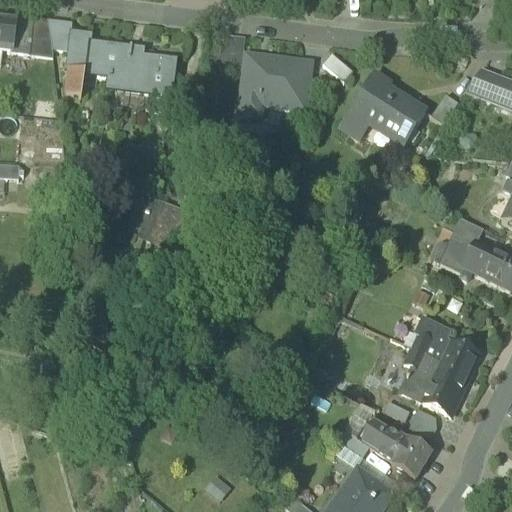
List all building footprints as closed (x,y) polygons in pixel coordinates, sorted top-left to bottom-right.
[(52,64),(51,55),(48,28),(32,26),(31,31),(33,31),(29,61),(52,64)] [(0,56),(1,57),(10,58),(14,29),(0,27),(0,56)] [(72,31),(48,28),(51,55),(67,57),(69,39),(70,40),(72,31)] [(31,31),(14,29),(10,58),(29,61),(33,31),(31,31)] [(83,81),(84,75),(83,74),(86,49),(87,49),(88,42),(70,40),(69,39),(67,57),(64,78),(67,79),(64,102),(80,105),(83,81)] [(244,44),(216,40),(211,75),(240,79),(244,44)] [(129,54),(87,49),(86,49),(83,74),(84,75),(97,76),(96,83),(109,84),(107,94),(138,98),(138,99),(139,99),(139,98),(140,91),(165,93),(169,66),(143,63),(130,62),(131,53),(129,52),(129,54)] [(144,54),(131,53),(130,62),(143,63),(144,54)] [(344,88),(352,79),(331,61),(323,70),(344,88)] [(309,70),(246,62),(238,121),(259,123),(260,111),(303,117),(309,70)] [(169,66),(165,93),(164,101),(172,102),(176,67),(169,66)] [(464,99),(489,109),(499,84),(480,76),(464,99)] [(371,129),(405,151),(425,119),(387,95),(389,91),(373,81),(339,134),(359,147),(368,133),(371,129)] [(511,88),(499,84),(489,109),(511,118),(511,88)] [(150,99),(164,101),(165,93),(140,91),(139,98),(150,99)] [(170,121),(172,102),(164,101),(150,99),(148,118),(170,121)] [(430,124),(442,132),(446,126),(457,110),(444,102),(430,124)] [(371,129),(368,133),(402,155),(405,151),(371,129)] [(473,139),(465,137),(459,140),(457,147),(460,155),(468,157),(474,153),(477,146),(473,139)] [(502,180),(511,184),(511,170),(508,169),(502,180)] [(0,184),(3,185),(17,185),(18,171),(0,170),(0,184)] [(501,197),(511,202),(511,189),(506,186),(501,197)] [(135,205),(137,205),(148,209),(150,205),(150,204),(151,202),(138,197),(135,205)] [(511,204),(501,228),(511,233),(511,204)] [(137,205),(135,205),(128,224),(130,224),(137,205)] [(130,224),(141,228),(148,209),(137,205),(130,224)] [(150,205),(148,209),(141,228),(139,234),(137,241),(157,248),(158,244),(168,247),(179,226),(161,215),(163,209),(162,209),(162,210),(150,205)] [(184,217),(163,209),(161,215),(179,226),(184,217)] [(341,219),(357,227),(360,219),(345,211),(341,219)] [(186,218),(184,217),(179,226),(168,247),(166,251),(168,252),(186,218)] [(126,229),(139,234),(141,228),(130,224),(128,224),(126,229)] [(455,238),(460,226),(459,225),(446,252),(452,254),(459,239),(455,238)] [(459,239),(476,248),(482,236),(460,226),(455,238),(459,239)] [(459,239),(452,254),(443,272),(460,280),(458,284),(465,287),(466,286),(470,279),(510,298),(511,292),(511,266),(476,249),(476,248),(459,239)] [(167,253),(168,252),(166,251),(157,248),(137,241),(136,243),(167,253)] [(439,270),(443,272),(452,254),(446,252),(439,248),(436,250),(430,263),(431,266),(439,270)] [(342,283),(342,266),(327,266),(327,283),(342,283)] [(420,334),(410,355),(425,361),(469,382),(479,360),(450,346),(446,354),(442,352),(446,344),(450,336),(421,322),(416,332),(420,334)] [(404,352),(410,354),(410,355),(420,334),(416,332),(413,339),(410,338),(404,352)] [(81,366),(101,377),(107,363),(87,352),(81,366)] [(413,373),(418,376),(425,361),(410,355),(410,354),(403,369),(413,374),(413,373)] [(469,382),(425,361),(418,376),(433,383),(429,390),(459,404),(469,382)] [(123,372),(107,363),(101,377),(110,382),(123,372)] [(401,398),(421,408),(429,390),(433,383),(418,376),(413,373),(413,374),(408,384),(406,384),(405,385),(407,386),(401,398)] [(459,404),(429,390),(421,408),(450,422),(459,404)] [(409,418),(387,407),(381,421),(403,432),(409,418)] [(359,447),(370,429),(367,427),(373,419),(361,411),(343,437),(359,447)] [(415,415),(405,435),(428,446),(434,433),(430,422),(415,415)] [(138,425),(124,429),(127,442),(141,438),(138,425)] [(178,436),(164,429),(157,442),(171,449),(178,436)] [(368,455),(391,470),(404,449),(385,437),(384,438),(370,429),(359,447),(358,448),(368,455)] [(341,451),(361,466),(368,455),(358,448),(359,447),(343,437),(336,448),(341,451)] [(406,445),(404,449),(391,470),(390,473),(414,487),(430,460),(406,445)] [(357,477),(365,467),(361,466),(341,451),(334,461),(357,477)] [(357,477),(392,501),(400,491),(365,467),(357,477)] [(329,511),(383,511),(392,501),(357,477),(332,511),(331,510),(329,511)] [(231,491),(215,479),(203,493),(219,506),(231,491)]
